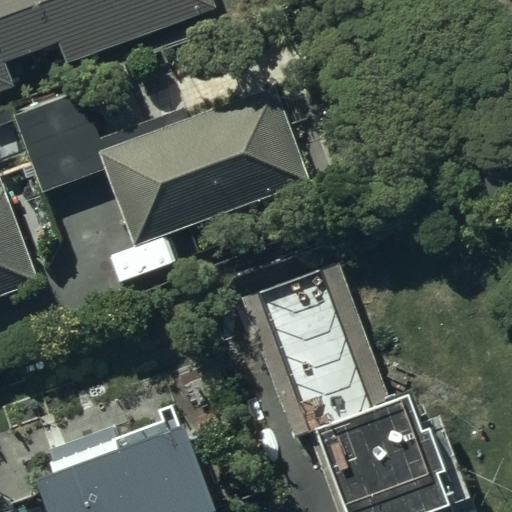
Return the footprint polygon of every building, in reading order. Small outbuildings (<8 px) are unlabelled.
[(207,0),(0,0),(0,90),(14,86),(4,58),(56,40),(64,61),(211,9),(207,0)] [(13,115),(42,189),(103,166),(133,241),(98,255),(110,283),(169,260),(160,237),(310,177),(273,83),(187,116),(182,103),(101,136),(82,88),(13,115)] [(511,152),(480,161),(493,210),(511,205),(511,152)] [(0,294),(36,281),(1,185),(0,185),(0,294)] [(310,429),(338,511),(456,511),(441,469),(445,468),(429,424),(422,426),(408,387),(387,395),(337,254),(257,283),(269,317),(252,324),(291,435),(310,429)] [(35,471),(49,511),(192,511),(215,504),(183,417),(166,424),(162,414),(119,430),(116,423),(46,449),(51,465),(35,471)]
